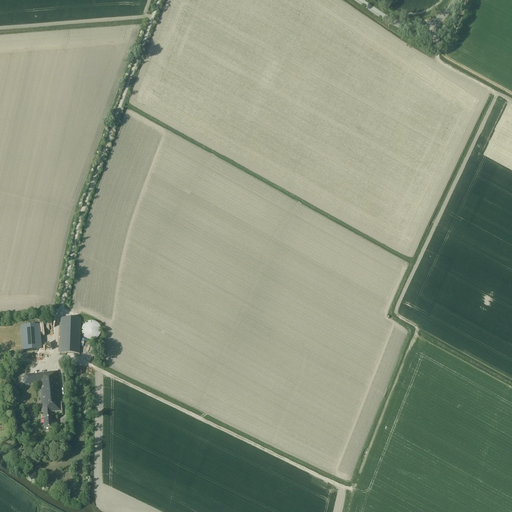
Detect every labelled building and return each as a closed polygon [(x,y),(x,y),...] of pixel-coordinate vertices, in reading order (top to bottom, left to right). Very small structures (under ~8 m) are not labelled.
[(79,354),(81,319),(61,318),(59,355),(66,355),(66,353),(79,354)] [(100,340),(101,324),(92,324),(92,329),(87,328),(86,339),(100,340)] [(38,350),(37,342),(22,343),(23,352),(38,350)] [(59,403),(61,403),(58,373),(58,372),(22,376),(22,377),(23,386),(39,385),(41,405),(46,405),(46,406),(47,406),(47,403),(48,403),(49,406),(59,405),(59,403)] [(41,405),(41,410),(43,410),(43,409),(47,408),(47,409),(48,408),(48,413),(51,413),(51,412),(62,412),(62,411),(61,403),(59,403),(59,405),(49,406),(48,403),(47,403),(47,406),(46,406),(46,405),(41,405)] [(52,418),(51,413),(48,413),(48,408),(47,409),(47,408),(43,409),(43,410),(41,410),(41,413),(43,413),(44,413),(44,419),(44,430),(53,429),(52,418)]
